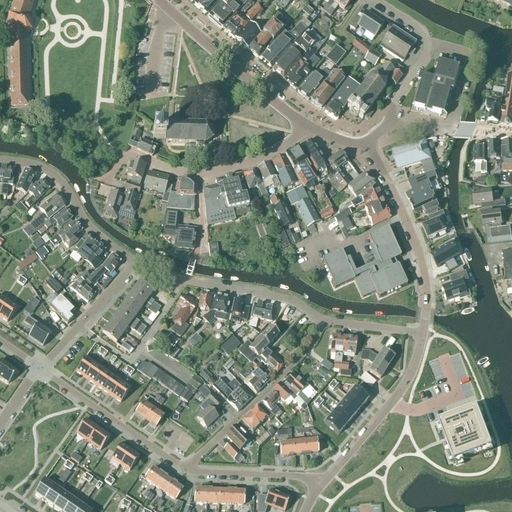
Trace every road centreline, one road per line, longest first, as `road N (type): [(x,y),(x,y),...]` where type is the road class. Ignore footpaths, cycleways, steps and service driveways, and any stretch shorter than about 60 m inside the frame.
road 1 (unclassified): [(422,334),(418,254),(367,142)]
road 2 (residential): [(318,322),(310,347),(184,469)]
road 3 (unclassified): [(303,125),(157,0)]
road 4 (unclassified): [(321,486),(407,384),(422,334)]
road 5 (residential): [(0,160),(50,173),(89,226),(136,260)]
road 6 (residential): [(184,469),(40,369)]
road 7 (residential): [(40,369),(136,260)]
road 8 (residential): [(186,281),(286,300),(318,322)]
road 9 (residential): [(321,486),(306,478),(184,469)]
road 10 (residential): [(448,130),(468,55),(426,45)]
road 11 (residential): [(197,172),(265,155),(303,125)]
